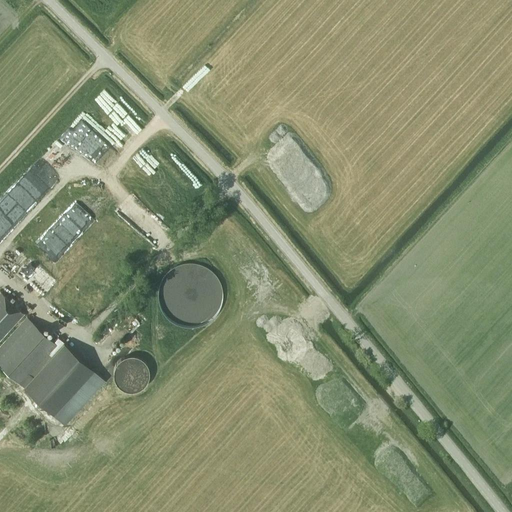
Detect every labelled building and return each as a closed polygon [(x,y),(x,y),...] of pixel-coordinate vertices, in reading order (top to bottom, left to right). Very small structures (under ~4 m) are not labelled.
[(67,210),(42,241),(62,258),(88,227),(67,210)] [(220,310),(221,270),(170,268),(168,311),(177,312),(177,319),(208,320),(208,309),(220,310)] [(0,343),(27,316),(1,291),(0,292),(0,343)] [(54,341),(27,316),(0,346),(0,364),(53,414),(65,424),(106,380),(95,369),(59,336),(54,341)] [(119,382),(146,382),(147,358),(120,358),(119,382)]
